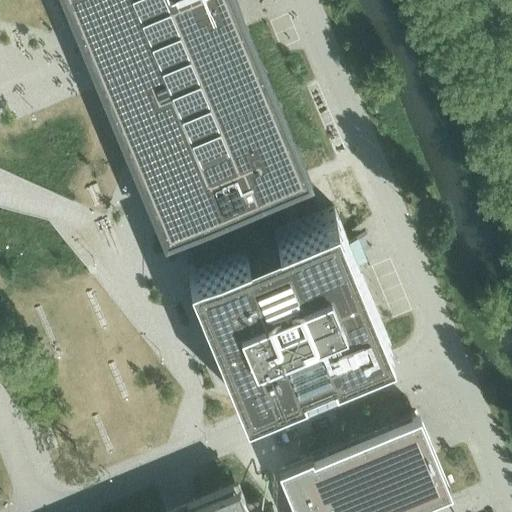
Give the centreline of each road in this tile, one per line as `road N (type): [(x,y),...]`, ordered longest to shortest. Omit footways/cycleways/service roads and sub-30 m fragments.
road 1 (unclassified): [(65,511),(448,354)]
road 2 (unclassified): [(448,354),(302,0)]
road 3 (unclassified): [(506,492),(448,354)]
